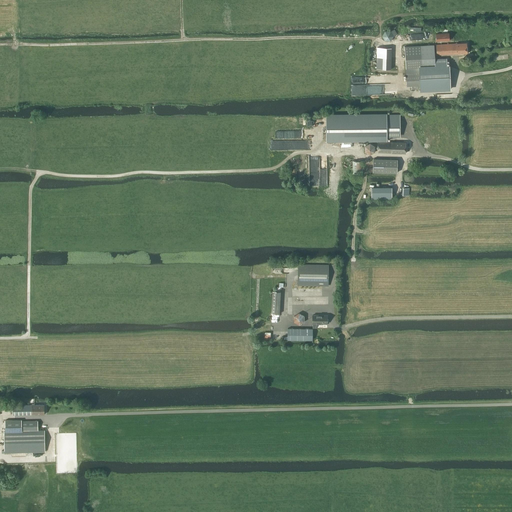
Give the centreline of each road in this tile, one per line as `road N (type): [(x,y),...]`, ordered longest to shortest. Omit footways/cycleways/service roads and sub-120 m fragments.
road 1 (track): [(397,53),(378,38),(0,45)]
road 2 (track): [(301,152),(270,169),(71,175),(0,168)]
road 3 (track): [(272,325),(236,335),(0,338)]
road 4 (track): [(40,171),(30,187),(28,300)]
